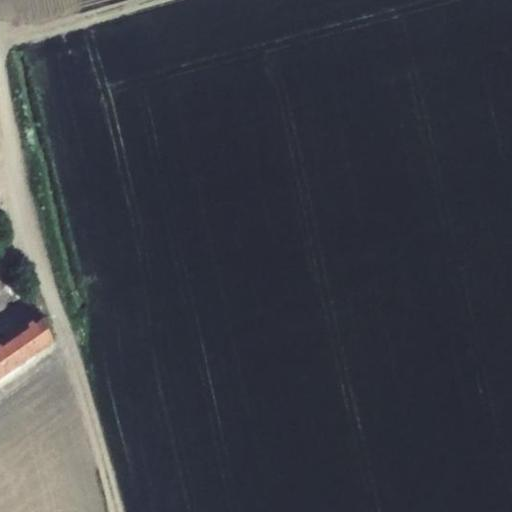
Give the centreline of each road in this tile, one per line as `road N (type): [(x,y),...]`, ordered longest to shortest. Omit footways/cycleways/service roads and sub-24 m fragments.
road 1 (track): [(0,82),(28,234),(88,403),(115,511)]
road 2 (track): [(0,38),(144,0)]
